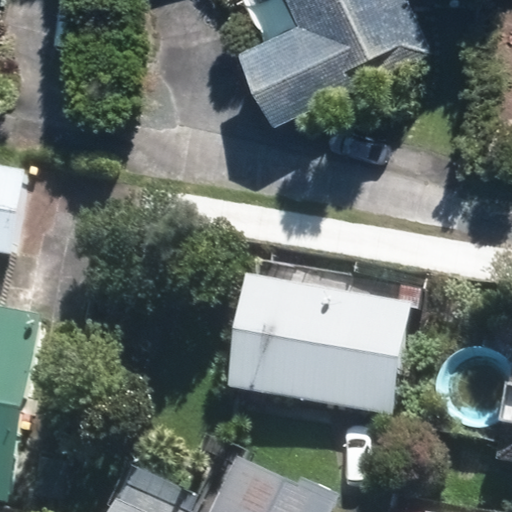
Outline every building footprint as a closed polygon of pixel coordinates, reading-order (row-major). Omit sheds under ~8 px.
[(307,0),(324,32),(265,61),(296,123),(438,54),(411,0),(307,0)] [(35,175),(0,169),(0,244),(22,248),(35,175)] [(394,232),(284,212),(277,251),(388,270),(394,232)] [(410,305),(266,280),(246,392),(390,417),(410,305)] [(0,494),(17,498),(54,317),(0,306),(0,494)] [(198,511),(209,490),(147,461),(130,498),(142,504),(138,511),(329,511),(334,503),(257,467),(236,511),(198,511)]
